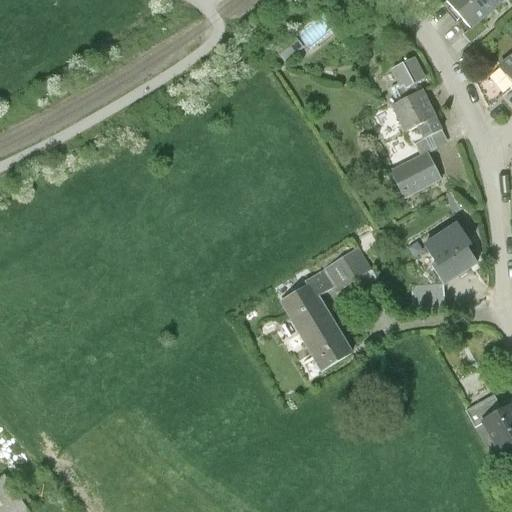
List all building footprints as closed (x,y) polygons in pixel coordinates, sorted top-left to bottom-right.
[(474,33),(498,12),(487,0),(450,0),(447,3),(474,33)] [(487,0),(498,12),(511,0),(487,0)] [(394,74),(404,93),(426,82),(417,63),(394,74)] [(511,64),(503,72),(511,83),(511,64)] [(502,100),(511,91),(511,83),(503,72),(488,84),(502,100)] [(442,133),(423,96),(396,110),(415,147),(442,133)] [(449,145),(442,133),(415,147),(422,159),(428,156),(449,145)] [(441,181),(428,156),(422,159),(390,176),(403,201),(441,181)] [(458,227),(424,249),(436,266),(431,269),(443,287),(477,265),(466,249),(471,246),(458,227)] [(305,284),(308,289),(311,287),(319,299),(334,290),(337,294),(372,272),(359,251),(305,284)] [(308,289),(283,304),(325,372),(353,355),(319,299),(311,287),(308,289)] [(443,287),(411,290),(413,313),(445,310),(443,287)] [(476,428),(483,424),(504,413),(495,397),(467,412),(476,428)] [(511,453),(511,408),(504,413),(483,424),(500,456),(502,459),(511,453)] [(493,460),(500,456),(483,424),(476,428),(493,460)] [(27,511),(5,480),(0,483),(0,511),(27,511)]
